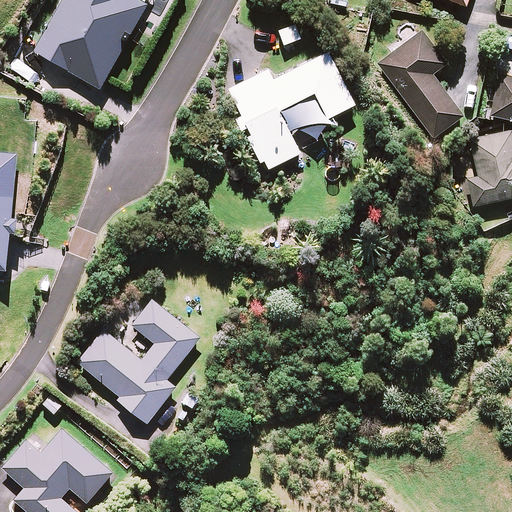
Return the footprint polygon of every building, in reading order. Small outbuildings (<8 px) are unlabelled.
[(64,0),(36,54),(103,90),(149,7),(136,0),(64,0)] [(302,41),(297,26),(280,31),(286,47),(302,41)] [(447,67),(423,34),(379,65),(434,142),(465,120),(434,77),(447,67)] [(320,97),(331,120),(357,107),(331,54),(275,82),(270,72),(231,91),(245,118),(237,121),(243,134),(248,132),(268,172),(303,155),(301,150),(284,114),(320,97)] [(511,78),(501,76),(493,118),(511,122),(511,78)] [(467,205),(473,203),(474,208),(511,200),(511,132),(471,141),(478,174),(469,176),(461,177),(467,205)] [(17,176),(0,174),(0,271),(9,272),(12,236),(18,237),(20,219),(13,219),(17,176)] [(201,340),(154,302),(135,326),(158,344),(145,360),(106,329),(79,362),(122,396),(120,399),(150,423),(178,388),(169,381),(201,340)] [(115,474),(65,430),(44,454),(30,442),(6,470),(27,488),(17,500),(30,511),(80,511),(64,498),(72,488),(90,503),(115,474)]
